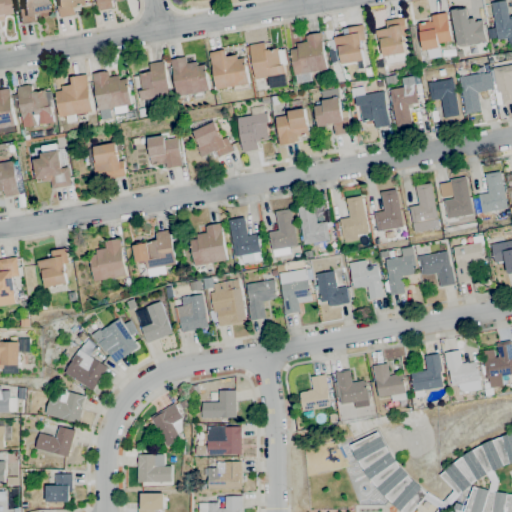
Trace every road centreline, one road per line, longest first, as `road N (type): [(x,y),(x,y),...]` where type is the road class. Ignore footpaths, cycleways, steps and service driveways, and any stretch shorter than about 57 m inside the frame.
road 1 (residential): [(0,228),(511,136)]
road 2 (residential): [(105,511),(110,430),(156,376),(511,306)]
road 3 (residential): [(0,59),(318,0)]
road 4 (residential): [(262,352),(275,511)]
